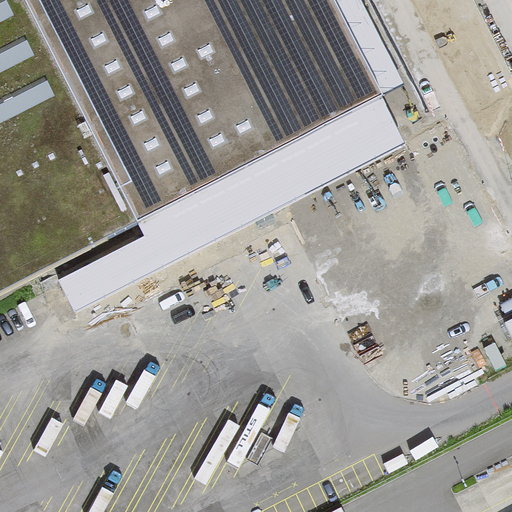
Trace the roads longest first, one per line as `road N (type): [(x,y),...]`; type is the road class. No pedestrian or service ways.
road 1 (residential): [(511,389),(386,450),(240,170)]
road 2 (unknown): [(324,496),(174,196)]
road 3 (unknown): [(240,511),(112,250)]
road 4 (unknown): [(265,219),(460,118),(487,120),(511,136)]
road 5 (unknown): [(511,150),(292,271)]
road 6 (unknown): [(511,245),(327,336)]
road 7 (unknown): [(511,324),(360,399)]
road 8 (unknown): [(0,384),(63,511)]
